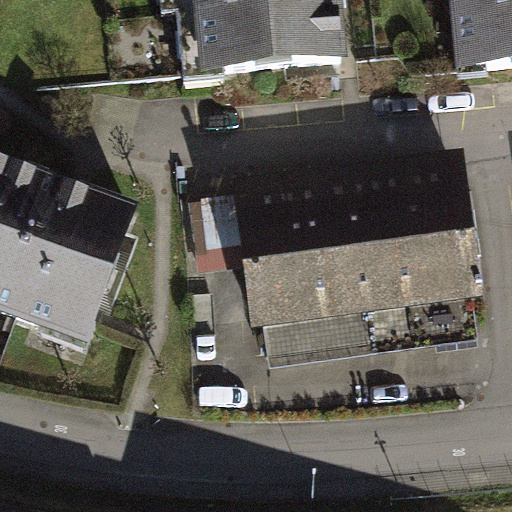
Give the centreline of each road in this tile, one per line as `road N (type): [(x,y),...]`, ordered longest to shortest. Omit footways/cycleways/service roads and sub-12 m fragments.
road 1 (residential): [(0,421),(172,453),(270,458),(511,438)]
road 2 (residential): [(478,114),(200,132),(108,123)]
road 3 (residential): [(478,114),(511,418)]
